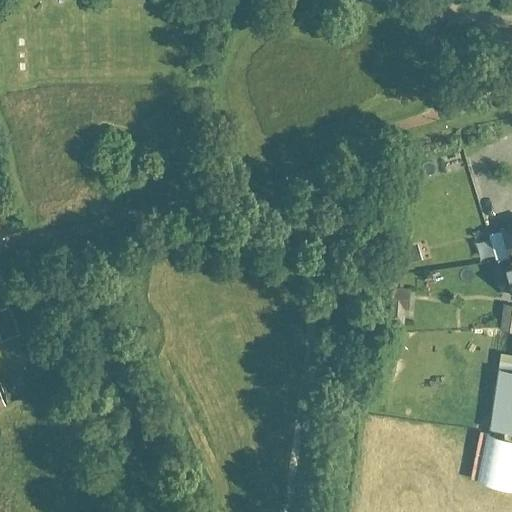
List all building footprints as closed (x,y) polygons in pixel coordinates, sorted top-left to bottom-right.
[(511,226),(504,229),(511,253),(511,256),(496,261),(501,276),(506,275),(511,293),(511,226)] [(489,234),(498,258),(508,255),(500,230),(489,234)] [(406,308),(407,292),(391,291),(389,322),(401,323),(402,308),(406,308)] [(0,339),(1,342),(19,334),(8,307),(0,310),(0,339)] [(382,374),(394,376),(398,354),(386,351),(382,374)] [(511,355),(501,354),(499,371),(492,431),(511,433),(511,355)] [(511,441),(487,436),(477,480),(511,486),(511,441)]
